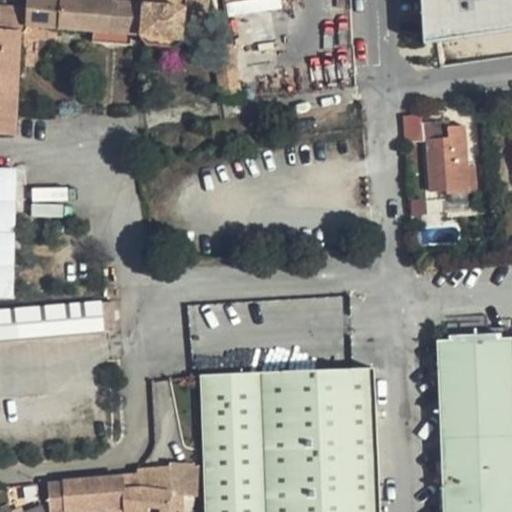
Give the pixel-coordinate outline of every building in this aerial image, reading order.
[(28,0),(27,6),(26,21),(131,33),(131,43),(140,49),(167,51),(175,45),(178,19),(179,0),(28,0)] [(179,0),(178,19),(207,22),(210,0),(179,0)] [(270,0),(230,0),(239,52),(277,48),(270,0)] [(511,0),(421,0),(424,41),(511,29),(511,0)] [(0,5),(0,26),(18,27),(26,21),(27,6),(0,5)] [(0,128),(13,129),(18,27),(0,26),(0,128)] [(244,84),(239,52),(217,54),(219,84),(244,84)] [(403,117),(404,143),(426,141),(429,193),(446,192),(446,195),(477,192),(475,167),(468,167),(466,126),(447,128),(447,122),(421,123),(420,115),(403,117)] [(0,280),(15,281),(23,156),(0,155),(0,280)] [(101,300),(0,309),(0,342),(104,333),(104,331),(115,330),(113,303),(102,304),(101,300)] [(511,511),(511,327),(444,330),(451,511),(511,511)] [(198,374),(203,511),(377,511),(372,366),(198,374)] [(121,476),(120,472),(64,475),(48,476),(47,498),(53,500),(59,504),(100,503),(100,511),(180,511),(180,488),(194,487),(193,455),(165,455),(165,459),(166,476),(121,476)] [(166,476),(165,459),(120,459),(120,472),(121,476),(166,476)] [(0,511),(44,511),(41,503),(15,511),(9,499),(0,502),(0,511)] [(100,511),(100,503),(59,504),(59,511),(100,511)]
